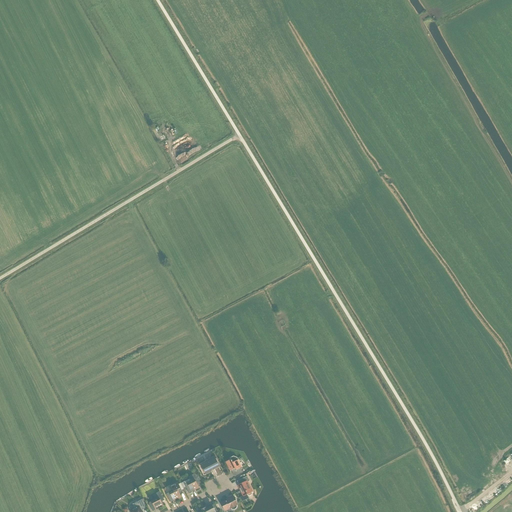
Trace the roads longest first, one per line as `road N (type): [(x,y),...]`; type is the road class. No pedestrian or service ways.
road 1 (unclassified): [(462,511),(239,135)]
road 2 (unclassified): [(0,278),(239,135)]
road 3 (unclassified): [(239,135),(156,0)]
